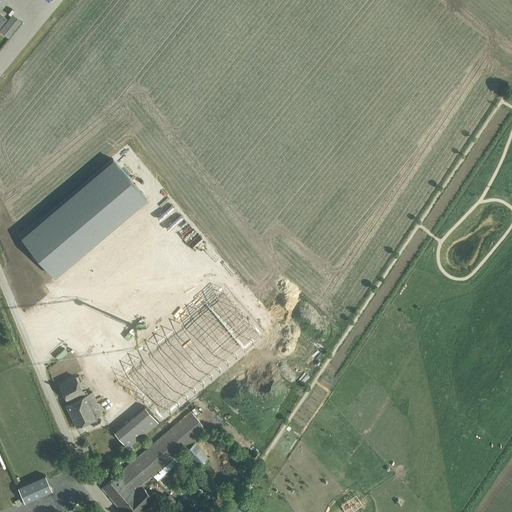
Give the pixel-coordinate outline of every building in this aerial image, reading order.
[(113,158),(21,236),(55,276),(147,198),(113,158)] [(104,268),(56,305),(82,338),(169,272),(133,226),(94,256),(104,268)] [(116,384),(141,362),(111,329),(91,346),(111,368),(106,372),(116,384)] [(85,395),(76,376),(60,384),(66,398),(67,398),(69,403),(66,404),(77,426),(103,413),(92,392),(85,395)] [(157,422),(145,406),(115,432),(127,447),(157,422)] [(191,411),(120,471),(102,487),(119,507),(116,510),(117,511),(135,511),(152,497),(143,487),(206,430),(191,411)] [(52,489),(46,475),(18,487),(25,502),(52,489)] [(194,507),(203,489),(192,484),(183,502),(194,507)] [(229,511),(245,511),(249,507),(238,500),(229,511)]
